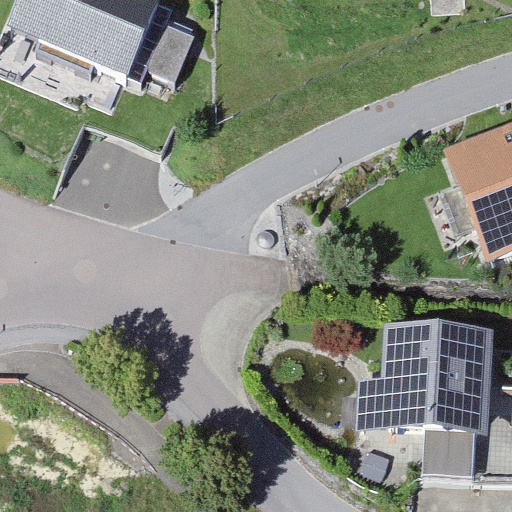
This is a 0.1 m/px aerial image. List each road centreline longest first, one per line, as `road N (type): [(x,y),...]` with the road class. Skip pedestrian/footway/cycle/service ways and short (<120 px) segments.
road 1 (residential): [(86,298),(164,262),(273,183),(511,84)]
road 2 (residential): [(86,298),(317,511)]
